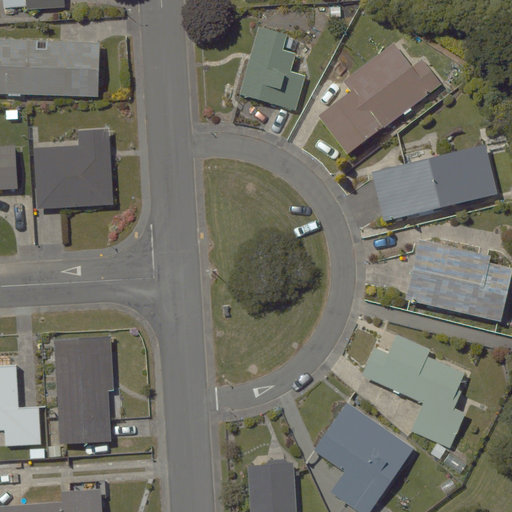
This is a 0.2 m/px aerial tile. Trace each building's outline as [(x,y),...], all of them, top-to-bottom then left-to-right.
[(262,23),(239,90),(299,110),(322,43),(262,23)] [(0,31),(0,88),(95,94),(99,37),(0,31)] [(347,86),(317,109),(347,148),(439,77),(419,52),(408,60),(392,39),(341,79),(347,86)] [(82,144),(34,147),(38,205),(114,201),(109,119),(80,120),(82,144)] [(0,183),(18,182),(16,140),(0,140),(0,183)] [(485,140),(372,165),(383,216),(496,191),(485,140)] [(511,260),(417,237),(404,292),(504,317),(511,285),(511,260)] [(375,342),(361,369),(422,400),(408,426),(434,439),(429,451),(443,458),(472,401),(459,395),(470,372),(428,351),(431,344),(397,327),(386,348),(375,342)] [(110,333),(54,335),(57,439),(110,437),(110,422),(120,422),(118,383),(111,383),(110,333)] [(18,359),(0,359),(0,426),(0,427),(1,427),(2,427),(3,427),(4,427),(5,441),(41,440),(40,403),(19,403),(18,359)] [(411,444),(344,399),(312,446),(344,468),(331,488),(366,511),(411,444)] [(297,511),(293,452),(243,455),(246,511),(297,511)] [(0,511),(101,511),(100,485),(60,487),(61,495),(21,497),(22,501),(0,502),(0,511)]
